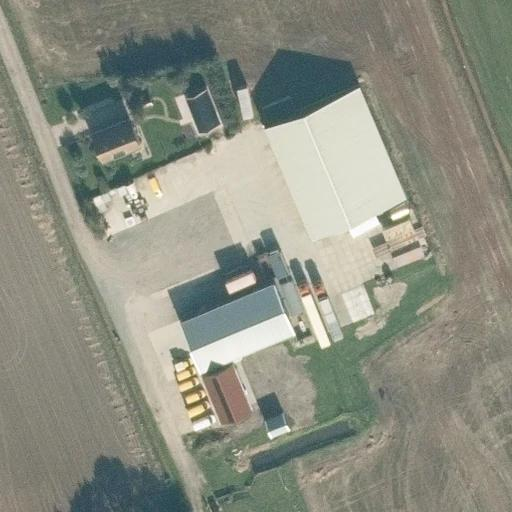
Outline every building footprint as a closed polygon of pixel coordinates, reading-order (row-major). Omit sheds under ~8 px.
[(311,235),(406,195),(360,83),(264,123),(311,235)] [(213,118),(198,116),(196,128),(210,131),(213,118)] [(130,117),(92,132),(103,158),(140,143),(130,117)] [(280,248),(268,253),(277,276),(289,271),(280,248)] [(292,277),(280,282),(291,313),(304,309),(292,277)] [(180,319),(200,367),(294,328),(274,280),(180,319)] [(232,361),(203,373),(222,419),(252,407),(232,361)] [(283,411),(264,418),(271,435),(290,427),(283,411)]
